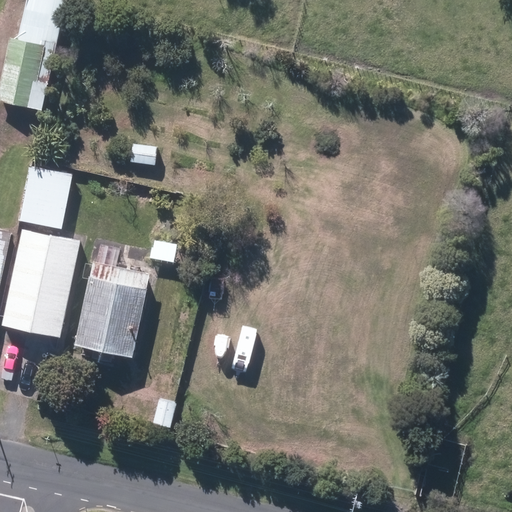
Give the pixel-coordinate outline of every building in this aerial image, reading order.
[(4,102),(48,112),(54,85),(53,85),(72,0),(34,0),(26,42),(18,40),(4,102)] [(137,163),(161,166),(163,148),(138,145),(137,163)] [(25,221),(68,229),(78,175),(36,167),(25,221)] [(0,317),(0,318),(18,233),(0,229),(0,317)] [(0,369),(0,391),(41,400),(51,354),(56,355),(59,338),(66,339),(87,244),(30,231),(0,369)] [(156,259),(180,264),(182,245),(159,241),(156,259)] [(100,359),(119,363),(120,353),(139,357),(157,275),(121,268),(125,251),(106,247),(84,346),(103,350),(100,359)] [(159,424),(175,428),(181,405),(165,401),(159,424)]
